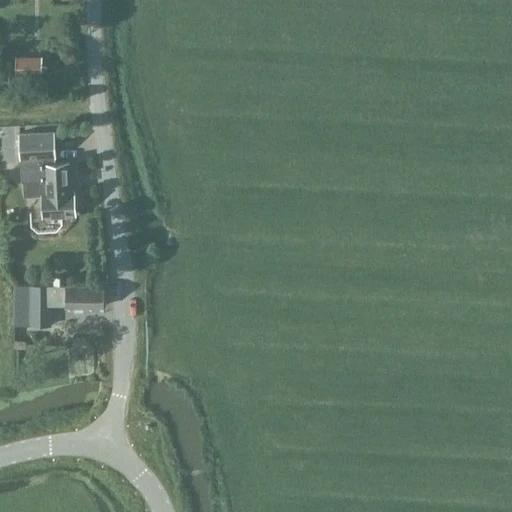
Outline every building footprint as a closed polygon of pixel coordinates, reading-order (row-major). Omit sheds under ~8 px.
[(22,67),(22,59),(34,59),(50,59),(50,27),(3,26),(2,66),(22,67)] [(0,151),(12,151),(11,131),(0,131),(0,151)] [(54,131),(15,133),(16,158),(17,158),(18,181),(45,179),(45,192),(41,192),(43,216),(75,215),(73,190),(70,190),(68,162),(55,163),(54,156),(55,156),(54,131)] [(53,274),(54,284),(66,284),(65,273),(53,274)] [(14,325),(50,325),(51,286),(14,285),(14,325)] [(74,306),(74,310),(82,311),(82,306),(103,306),(103,286),(64,286),(64,306),(74,306)]
